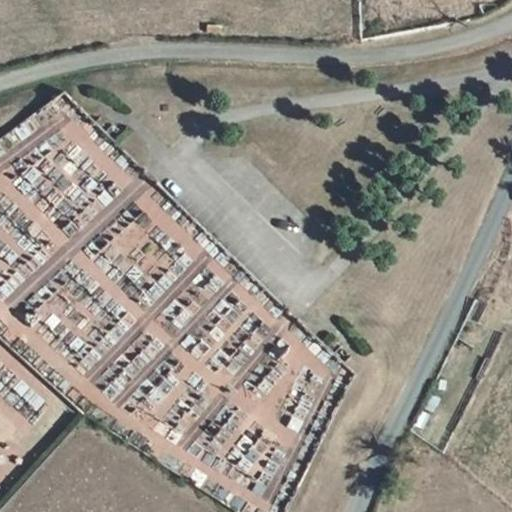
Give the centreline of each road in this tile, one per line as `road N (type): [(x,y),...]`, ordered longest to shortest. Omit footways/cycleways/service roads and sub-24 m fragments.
road 1 (residential): [(0,85),(209,61),(373,66),(511,24)]
road 2 (unclassified): [(511,186),(357,511)]
